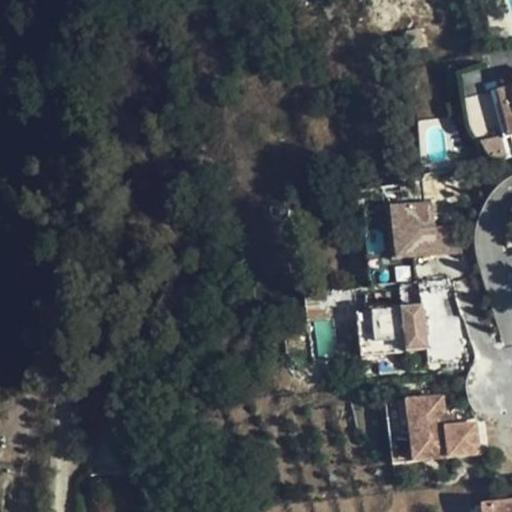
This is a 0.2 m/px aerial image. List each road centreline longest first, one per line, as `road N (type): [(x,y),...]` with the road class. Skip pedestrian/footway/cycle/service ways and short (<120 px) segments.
road 1 (unclassified): [(116,396),(80,251),(52,0)]
road 2 (residential): [(172,511),(116,396)]
